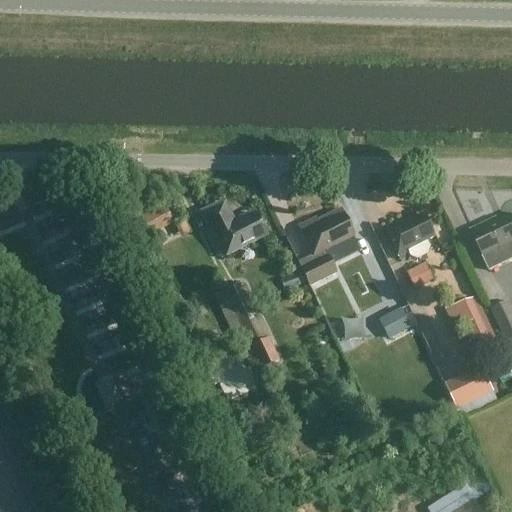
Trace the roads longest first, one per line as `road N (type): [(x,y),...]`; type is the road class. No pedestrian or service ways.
road 1 (tertiary): [(0,4),(511,18)]
road 2 (unclassified): [(0,159),(511,168)]
